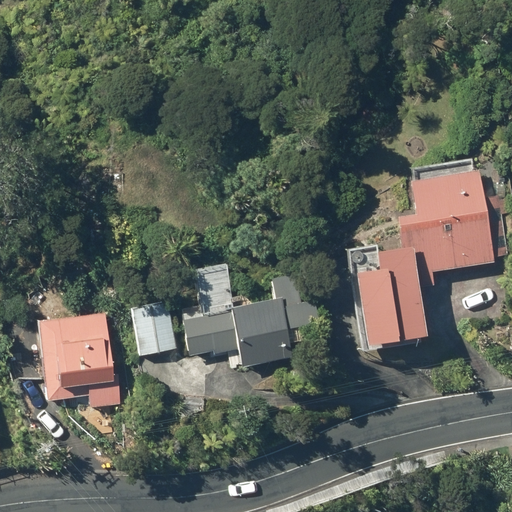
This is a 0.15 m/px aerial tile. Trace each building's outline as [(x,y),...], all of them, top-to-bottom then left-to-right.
[(349,279),(360,351),(419,342),(410,291),(429,287),(426,275),(489,265),(488,259),(504,258),(497,214),(506,214),(504,200),(495,202),(494,197),(478,200),(474,173),(403,186),(408,220),(388,223),(393,254),(368,258),(371,275),(349,279)] [(122,199),(121,176),(108,176),(108,200),(122,199)] [(114,232),(120,251),(133,247),(128,228),(114,232)] [(237,371),(286,360),(281,333),(314,326),(310,302),(295,306),(289,276),(264,281),(268,302),(223,311),(224,315),(175,324),(182,359),(208,354),(209,358),(232,353),(237,371)] [(171,351),(161,304),(124,312),(134,359),(171,351)] [(99,317),(30,325),(39,405),(83,401),(84,411),(115,407),(111,377),(106,377),(99,317)]
